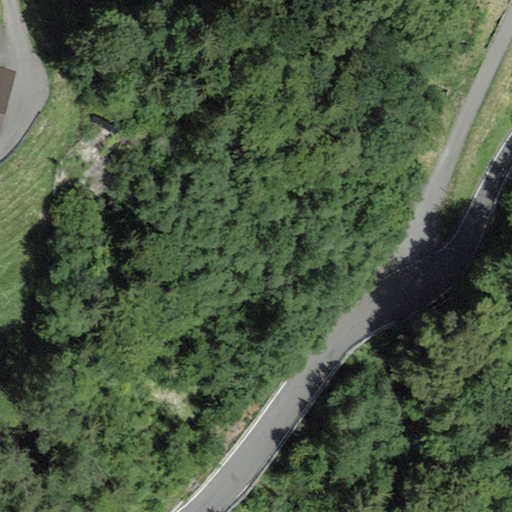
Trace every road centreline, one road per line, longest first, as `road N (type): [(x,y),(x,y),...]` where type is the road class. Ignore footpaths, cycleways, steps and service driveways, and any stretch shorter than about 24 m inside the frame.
road 1 (unclassified): [(511,18),(414,227),(398,301)]
road 2 (unclassified): [(398,301),(336,341),(246,466),(198,511)]
road 3 (unclassified): [(511,148),(461,250),(398,301)]
road 4 (unclassified): [(10,0),(26,87),(0,147)]
